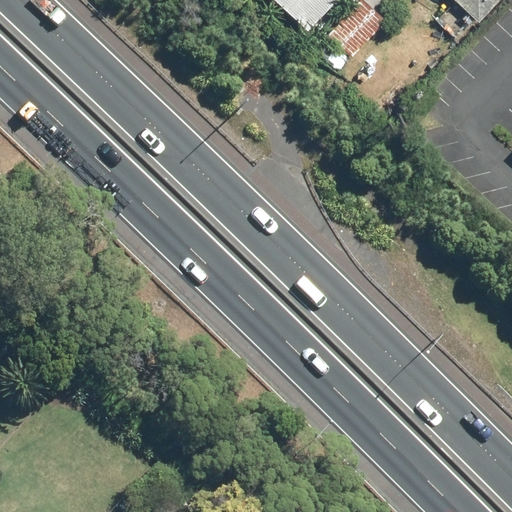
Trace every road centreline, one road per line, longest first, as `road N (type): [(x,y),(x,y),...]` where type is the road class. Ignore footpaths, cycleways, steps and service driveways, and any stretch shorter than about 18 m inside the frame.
road 1 (motorway): [(491,511),(0,40)]
road 2 (motorway): [(45,0),(438,367),(511,448)]
